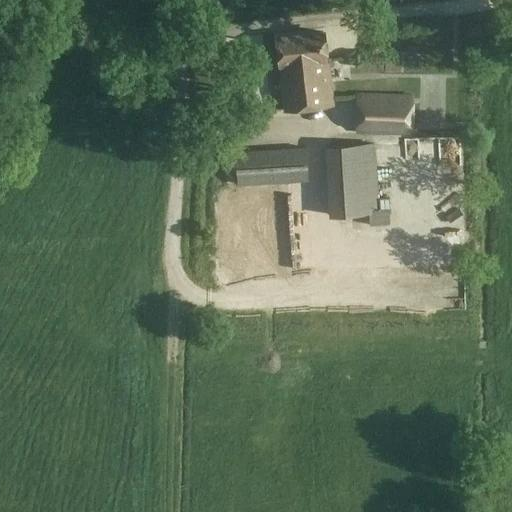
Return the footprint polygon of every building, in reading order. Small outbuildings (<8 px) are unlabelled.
[(324,32),(301,35),(277,38),(285,111),(333,105),(324,32)] [(379,53),(360,53),(359,67),(378,67),(379,53)] [(356,134),(412,135),(413,95),(357,93),(356,134)] [(351,105),(337,107),(339,121),(353,119),(351,105)] [(379,213),(375,142),(324,146),(328,216),(379,213)] [(308,180),(306,148),(237,153),(239,185),(308,180)] [(302,268),(302,246),(290,246),(290,229),(264,230),(265,269),(302,268)]
